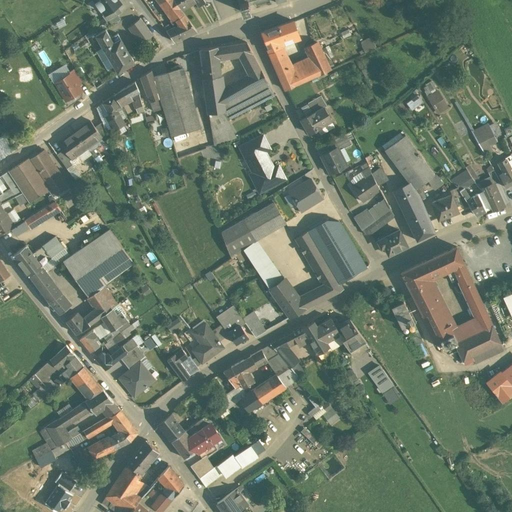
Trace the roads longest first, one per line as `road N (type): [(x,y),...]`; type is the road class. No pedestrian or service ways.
road 1 (residential): [(245,20),(382,274)]
road 2 (tertiary): [(382,274),(219,366),(146,427)]
road 3 (residential): [(0,254),(146,427)]
road 4 (residential): [(0,168),(170,49)]
road 5 (tertiary): [(511,220),(442,242),(382,274)]
